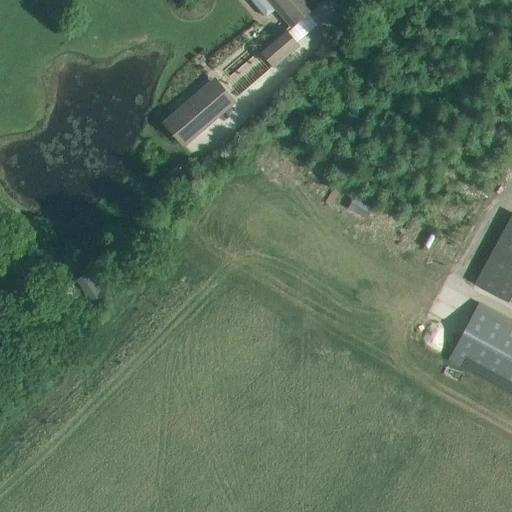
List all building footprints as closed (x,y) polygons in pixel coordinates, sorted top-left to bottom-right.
[(310,0),(270,0),(293,27),(316,7),(310,0)] [(274,67),(299,45),(285,27),(259,50),(274,67)] [(214,77),(161,121),(184,146),(236,102),(214,77)] [(511,214),(475,283),(511,302),(511,214)] [(88,271),(76,279),(90,301),(102,294),(88,271)] [(511,320),(479,303),(449,359),(511,392),(511,320)]
